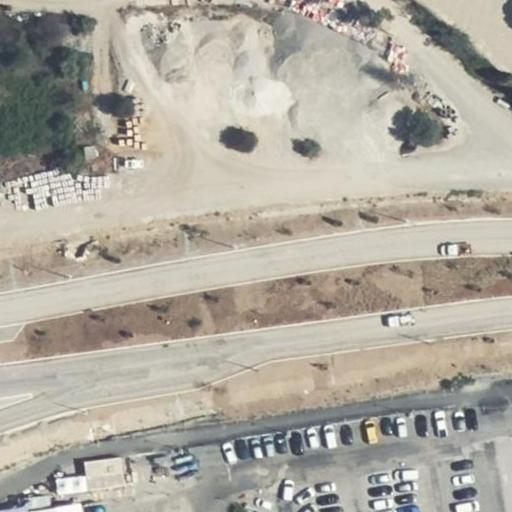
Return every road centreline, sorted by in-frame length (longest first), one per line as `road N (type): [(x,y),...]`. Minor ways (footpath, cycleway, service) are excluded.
road 1 (unclassified): [(511,237),(373,247),(0,310)]
road 2 (unclassified): [(225,349),(511,310)]
road 3 (unclassified): [(0,421),(225,349)]
road 4 (unclassified): [(0,381),(225,349)]
